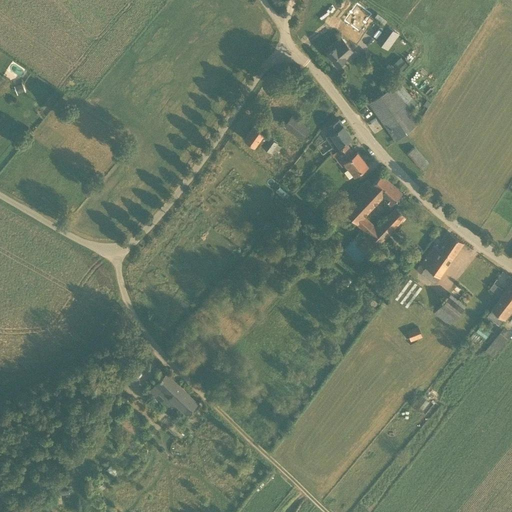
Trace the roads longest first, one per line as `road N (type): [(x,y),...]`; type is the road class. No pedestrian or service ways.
road 1 (unclassified): [(511,268),(434,209),(288,46)]
road 2 (unclassified): [(112,253),(166,207),(263,67),(288,46)]
road 3 (unclassified): [(216,407),(164,362),(127,302),(112,253)]
road 4 (track): [(127,302),(4,406)]
road 5 (track): [(324,511),(216,407)]
road 6 (unclassified): [(112,253),(0,194)]
